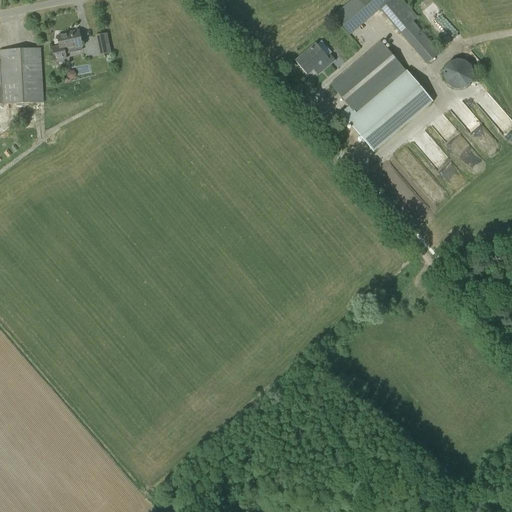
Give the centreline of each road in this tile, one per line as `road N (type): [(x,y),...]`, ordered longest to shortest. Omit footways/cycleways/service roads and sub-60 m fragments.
road 1 (track): [(354,173),(511,356)]
road 2 (track): [(206,0),(354,173)]
